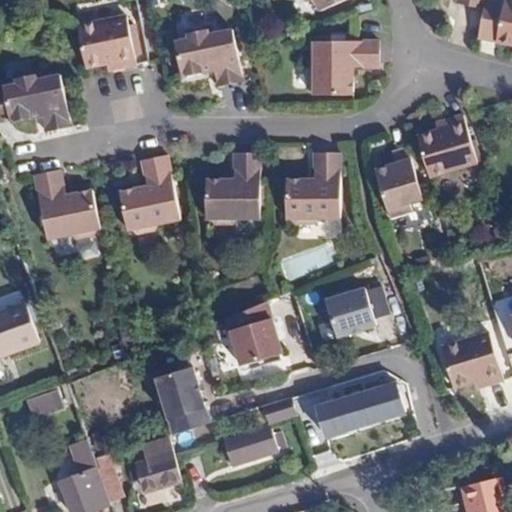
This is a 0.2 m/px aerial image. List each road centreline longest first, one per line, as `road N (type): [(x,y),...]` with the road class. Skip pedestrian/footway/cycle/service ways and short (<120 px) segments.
road 1 (residential): [(418,67),(394,103),(354,122),(259,119),(131,132),(25,155)]
road 2 (residential): [(511,425),(366,473)]
road 3 (residential): [(366,473),(229,511)]
